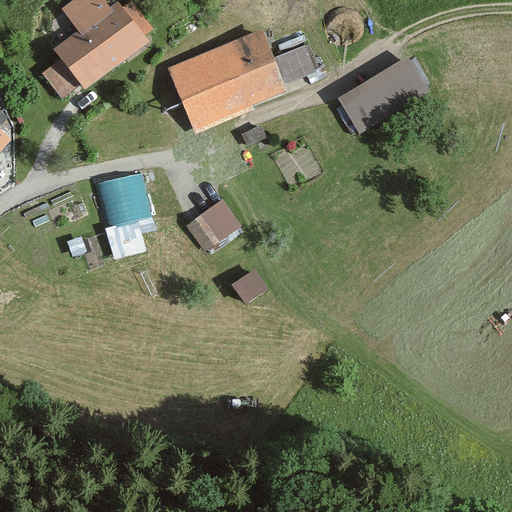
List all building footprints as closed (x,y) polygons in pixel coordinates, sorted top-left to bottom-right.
[(91,0),(77,11),(90,28),(55,55),(62,65),(47,76),(67,102),(90,85),(95,93),(162,43),(129,1),(119,8),(113,0),(91,0)] [(283,60),(270,30),(173,73),(199,130),(319,77),(306,50),(283,60)] [(429,90),(408,56),(339,98),(361,133),(429,90)] [(0,148),(9,139),(0,131),(0,148)] [(158,230),(144,168),(97,179),(115,257),(149,250),(145,233),(158,230)] [(241,228),(222,203),(187,230),(206,255),(241,228)] [(270,291),(259,273),(238,286),(249,304),(270,291)]
